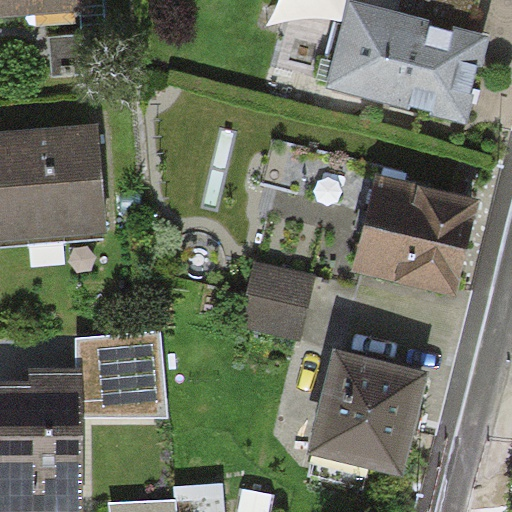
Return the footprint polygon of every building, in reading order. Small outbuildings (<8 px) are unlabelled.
[(75,0),(0,0),(0,24),(77,19),(75,0)] [(486,40),(348,2),(323,91),(461,129),(486,40)] [(93,136),(0,141),(0,245),(99,239),(93,136)] [(473,202),(377,181),(357,273),(453,294),(473,202)] [(321,287),(256,271),(241,334),(306,349),(321,287)] [(421,383),(330,358),(299,474),(389,498),(421,383)] [(79,511),(75,384),(0,386),(0,511),(79,511)] [(181,511),(179,491),(117,500),(118,511),(181,511)]
